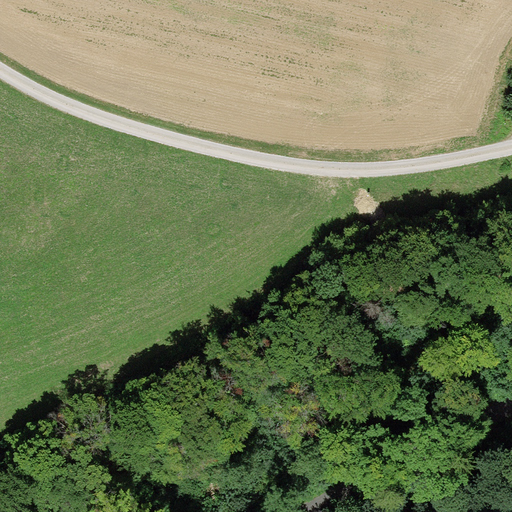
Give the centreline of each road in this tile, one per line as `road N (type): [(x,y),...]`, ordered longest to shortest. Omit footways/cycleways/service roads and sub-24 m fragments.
road 1 (track): [(0,72),(65,109),(274,166),(396,170),(511,148)]
road 2 (unclassified): [(322,511),(511,409)]
